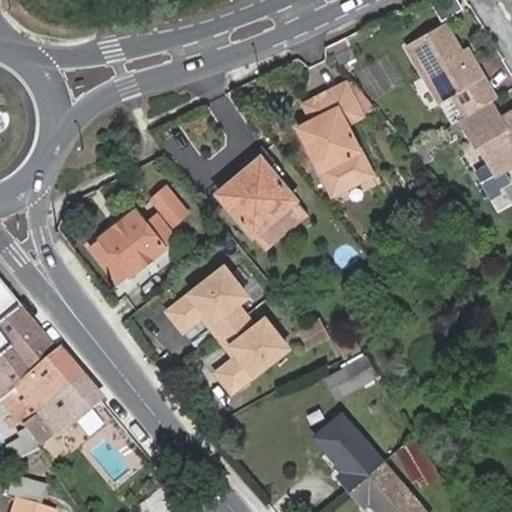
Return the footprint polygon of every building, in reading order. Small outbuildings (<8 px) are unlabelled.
[(485,73),(473,80),(457,54),(470,46),(454,18),(409,45),(441,102),(450,96),(463,119),(492,101),(500,97),(485,73)] [(371,175),(346,125),(361,118),(345,85),(316,98),(319,105),(305,111),(310,121),(298,127),(330,195),(371,175)] [(316,98),(302,105),(305,111),(319,105),(316,98)] [(511,163),(511,112),(501,119),(492,101),(463,119),(477,142),(479,141),(498,171),(511,163)] [(268,251),(309,216),(299,204),(303,201),(264,155),(217,194),(239,219),(268,251)] [(121,285),(168,249),(164,243),(172,236),(158,217),(148,224),(138,210),(102,237),(114,255),(104,264),(121,285)] [(217,316),(239,300),(247,294),(226,265),(170,307),(180,321),(207,302),(217,316)] [(0,365),(18,352),(0,328),(0,325),(22,308),(24,307),(0,281),(0,365)] [(226,329),(248,312),(239,300),(217,316),(226,329)] [(235,341),(226,329),(217,316),(207,302),(180,321),(183,326),(205,310),(238,354),(217,370),(220,375),(246,355),(235,341)] [(0,325),(0,328),(18,352),(0,365),(0,377),(11,392),(59,352),(22,308),(0,325)] [(235,341),(257,324),(248,312),(226,329),(235,341)] [(220,375),(230,388),(286,347),(266,318),(257,324),(235,341),(246,355),(220,375)] [(0,405),(0,406),(5,402),(26,426),(47,410),(90,379),(85,373),(64,348),(59,352),(11,392),(0,377),(0,405)] [(328,380),(338,399),(380,376),(369,357),(328,380)] [(108,400),(90,379),(47,410),(66,434),(108,400)] [(57,441),(66,434),(47,410),(26,426),(43,447),(55,438),(57,441)] [(379,511),(430,511),(345,411),(313,437),(343,471),(338,475),(366,508),(372,504),(379,511)] [(427,487),(442,476),(417,434),(397,450),(427,487)] [(14,511),(57,511),(58,511),(42,506),(49,486),(19,477),(12,496),(19,498),(14,511)] [(163,511),(148,492),(123,510),(125,511),(163,511)]
